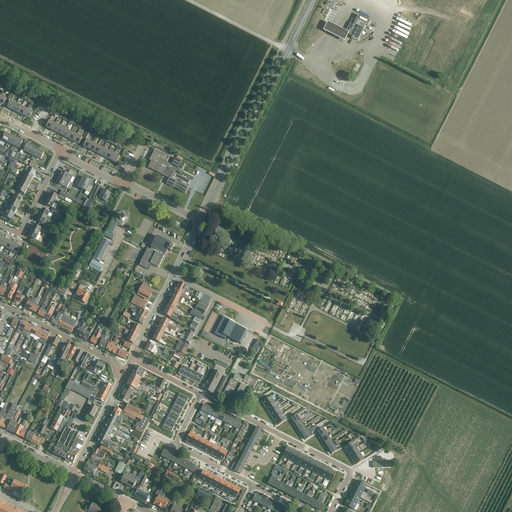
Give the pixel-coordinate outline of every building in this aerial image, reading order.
[(348,33),(351,35),(352,38),(358,41),(364,29),(368,21),(358,17),(354,24),(351,23),(350,25),(347,30),(348,33)] [(344,41),(348,33),(327,22),(323,31),(344,41)] [(33,112),(29,111),(33,104),(35,105),(36,103),(32,101),(32,100),(30,103),(27,110),(24,116),(29,119),(33,112)] [(13,111),(16,104),(11,101),(7,108),(13,111)] [(13,111),(18,113),(22,107),(18,105),(19,103),(17,102),(16,104),(13,111)] [(18,113),(24,116),(27,110),(22,107),(18,113)] [(48,124),(46,128),(52,130),(55,124),(50,121),(49,121),(48,124)] [(55,124),(52,130),(57,133),(60,127),(57,125),(58,123),(57,122),(56,122),(55,124)] [(60,127),(57,133),(63,136),(66,129),(67,127),(65,126),(64,128),(60,127)] [(66,129),(63,136),(68,139),(71,132),(68,130),(69,128),(67,127),(66,129)] [(68,139),(73,141),(77,135),(71,132),(68,139)] [(8,143),(11,136),(6,133),(2,140),(8,143)] [(77,135),(73,141),(79,144),(82,138),(77,135)] [(17,139),(11,136),(8,143),(13,146),(17,139)] [(22,142),(17,139),(13,146),(19,149),(22,142)] [(83,147),(89,149),(92,143),(87,140),(83,147)] [(92,143),(89,149),(95,152),(98,146),(92,143)] [(29,154),(33,147),(27,144),(24,151),(29,154)] [(95,152),(100,155),(103,148),(98,146),(95,152)] [(103,148),(100,155),(105,158),(109,151),(106,150),(107,148),(104,146),(103,148)] [(29,154),(35,157),(38,150),(33,147),(29,154)] [(38,150),(35,157),(40,160),(44,153),(38,150)] [(149,161),(151,162),(148,168),(160,174),(160,173),(161,173),(167,162),(168,159),(168,157),(154,150),(149,161)] [(105,158),(111,161),(114,154),(109,151),(105,158)] [(16,160),(19,161),(21,162),(24,164),(25,163),(22,161),(22,160),(20,159),(22,155),(20,153),(16,160)] [(114,154),(111,161),(116,163),(120,157),(116,155),(117,154),(115,153),(114,154)] [(160,173),(160,174),(168,179),(166,184),(172,187),(172,186),(176,188),(175,189),(185,194),(187,192),(190,193),(192,190),(188,188),(189,187),(187,186),(190,181),(180,176),(183,171),(178,169),(182,162),(175,158),(171,165),(167,162),(161,173),(160,173)] [(24,170),(23,173),(33,178),(36,172),(29,168),(27,167),(25,168),(24,170)] [(59,177),(70,183),(72,177),(75,178),(77,174),(70,170),(68,174),(67,174),(67,173),(65,172),(64,172),(62,171),(59,177)] [(23,180),(30,183),(33,178),(23,173),(20,178),(23,179),(23,180)] [(66,189),(70,183),(59,177),(56,183),(58,184),(58,185),(60,186),(61,186),(66,189)] [(74,186),(82,190),(87,179),(83,177),(81,181),(78,180),(74,186)] [(87,179),(82,190),(86,192),(84,194),(88,196),(89,193),(89,194),(93,187),(89,186),(91,181),(87,179)] [(20,185),(27,189),(30,183),(23,180),(20,185)] [(27,189),(20,185),(17,191),(24,194),(27,189)] [(106,202),(111,194),(106,192),(103,191),(105,188),(99,186),(93,198),(98,201),(99,199),(106,202)] [(51,193),(48,199),(55,202),(57,197),(51,193)] [(13,200),(20,204),(22,198),(16,194),(13,200)] [(10,206),(17,209),(20,204),(13,200),(9,199),(8,201),(11,203),(10,206)] [(55,202),(48,199),(45,205),(52,208),(55,202)] [(85,199),(83,203),(77,200),(75,202),(85,207),(88,200),(85,199)] [(5,210),(14,215),(17,209),(10,206),(7,211),(5,210)] [(39,215),(46,219),(46,218),(49,213),(42,209),(39,215)] [(2,216),(1,218),(7,221),(8,219),(11,220),(12,220),(14,218),(13,217),(14,215),(5,210),(4,212),(6,213),(4,217),(2,216)] [(50,220),(46,218),(46,219),(39,215),(36,221),(43,224),(45,221),(48,223),(50,222),(50,220)] [(112,235),(118,223),(113,220),(105,237),(112,240),(114,236),(112,235)] [(34,226),(31,231),(38,235),(41,229),(34,226)] [(38,235),(31,231),(28,237),(35,240),(38,235)] [(151,242),(151,244),(152,244),(151,247),(151,248),(150,250),(147,248),(139,265),(149,270),(148,269),(150,264),(158,268),(164,257),(163,256),(164,254),(166,255),(168,250),(171,252),(173,247),(170,245),(171,244),(156,236),(155,239),(154,239),(154,238),(152,240),(151,242)] [(0,245),(6,248),(9,242),(4,239),(0,245)] [(111,242),(104,239),(94,259),(101,262),(111,242)] [(6,248),(12,251),(15,245),(9,242),(6,248)] [(20,247),(15,245),(12,251),(17,254),(20,247)] [(103,265),(92,260),(89,267),(100,273),(103,265)] [(69,272),(75,283),(82,280),(76,268),(69,272)] [(18,271),(15,277),(23,280),(26,275),(20,272),(20,270),(18,269),(18,271)] [(18,286),(12,283),(5,297),(11,300),(18,286)] [(186,293),(190,294),(190,293),(191,292),(185,289),(186,286),(180,283),(177,288),(184,291),(186,293)] [(20,295),(24,288),(20,286),(15,297),(16,297),(14,302),(20,305),(23,297),(20,295)] [(148,301),(153,292),(142,286),(137,295),(148,301)] [(184,291),(177,288),(175,294),(181,297),(183,298),(187,300),(188,297),(185,295),(186,293),(184,291)] [(81,298),(79,301),(85,304),(89,295),(85,293),(86,292),(79,289),(76,295),(81,298)] [(131,304),(131,303),(144,310),(147,303),(135,296),(136,294),(134,293),(129,303),(131,304)] [(175,294),(172,299),(178,302),(181,303),(183,298),(181,297),(175,294)] [(30,311),(36,299),(33,297),(32,300),(29,299),(28,302),(25,308),(30,311)] [(36,299),(30,311),(36,314),(39,308),(36,306),(40,299),(37,297),(36,299)] [(178,302),(172,299),(169,304),(176,307),(178,302)] [(198,305),(207,309),(209,305),(200,300),(198,305)] [(41,309),(38,315),(43,318),(46,312),(49,307),(43,304),(41,309)] [(169,304),(166,309),(173,313),(180,316),(181,313),(177,311),(178,309),(176,307),(169,304)] [(196,309),(204,314),(206,310),(198,305),(196,309)] [(54,310),(49,307),(46,312),(43,318),(49,321),(54,310)] [(53,318),(50,322),(58,326),(63,317),(64,315),(64,314),(67,309),(63,307),(61,312),(59,311),(58,311),(57,314),(55,319),(53,318)] [(131,312),(134,313),(145,319),(148,313),(141,310),(140,312),(133,308),(132,310),(131,312)] [(172,315),(173,313),(166,309),(164,315),(171,318),(170,319),(177,322),(178,319),(172,315)] [(145,319),(134,313),(133,316),(137,318),(136,321),(143,325),(145,319)] [(63,317),(58,326),(66,330),(69,326),(67,325),(70,318),(64,315),(63,317)] [(233,322),(222,316),(213,334),(224,339),(225,337),(239,344),(246,330),(232,323),(233,322)] [(19,321),(14,318),(11,326),(11,327),(15,329),(19,321)] [(69,326),(66,330),(71,333),(74,328),(73,328),(77,322),(70,318),(67,325),(69,326)] [(169,324),(170,321),(164,318),(161,324),(167,327),(176,331),(177,328),(169,324)] [(76,335),(82,338),(85,331),(82,330),(87,320),(83,319),(82,322),(82,323),(80,328),(79,328),(76,335)] [(22,335),(27,325),(21,322),(16,332),(22,335)] [(198,325),(192,322),(189,328),(195,331),(198,325)] [(132,329),(133,330),(139,333),(141,327),(136,324),(133,330),(131,329),(132,327),(128,326),(128,327),(132,329)] [(167,327),(161,324),(158,329),(165,332),(173,336),(174,335),(168,332),(169,331),(166,329),(167,327)] [(27,338),(29,335),(32,327),(27,325),(22,335),(27,337),(27,338)] [(35,329),(32,327),(29,335),(31,336),(30,337),(34,338),(35,336),(38,330),(35,329)] [(85,331),(82,338),(88,341),(91,334),(93,330),(91,329),(89,333),(85,331)] [(136,338),(139,333),(133,330),(132,329),(130,332),(126,330),(125,333),(136,338)] [(165,332),(158,329),(156,334),(162,338),(168,341),(169,339),(163,336),(165,332)] [(35,336),(40,339),(43,333),(38,330),(35,336)] [(101,335),(99,338),(102,339),(99,347),(105,350),(108,342),(105,341),(107,337),(105,336),(107,332),(103,330),(101,335)] [(194,333),(188,330),(185,336),(191,339),(194,333)] [(96,345),(99,338),(101,335),(95,332),(90,342),(96,345)] [(38,344),(39,342),(44,345),(46,341),(49,336),(43,333),(40,339),(40,340),(39,340),(38,344)] [(133,344),(136,338),(125,333),(124,335),(127,336),(127,337),(129,338),(127,341),(133,344)] [(110,342),(106,350),(111,353),(118,338),(119,337),(118,336),(114,334),(113,336),(116,338),(113,343),(114,343),(113,344),(110,342)] [(162,338),(156,334),(153,340),(159,343),(165,346),(166,344),(163,342),(160,340),(162,338)] [(118,338),(111,353),(116,355),(117,352),(120,347),(116,345),(117,344),(120,339),(121,338),(119,337),(118,338)] [(54,338),(50,345),(48,349),(44,356),(47,357),(53,346),(56,348),(59,341),(54,338)] [(257,340),(252,351),(257,354),(262,343),(257,340)] [(130,350),(132,345),(123,341),(121,343),(124,345),(123,346),(130,350)] [(148,343),(145,350),(146,350),(145,351),(147,352),(148,351),(154,354),(156,350),(158,348),(162,350),(164,347),(157,344),(155,346),(154,346),(148,343)] [(71,346),(65,344),(60,354),(62,355),(57,365),(61,367),(71,346)] [(73,356),(70,354),(73,355),(76,349),(72,347),(69,354),(68,354),(66,359),(71,362),(73,356)] [(118,356),(125,360),(128,354),(122,351),(123,349),(120,347),(117,352),(119,352),(118,356)] [(180,347),(178,351),(180,352),(179,354),(184,357),(185,354),(187,350),(180,347)] [(78,363),(83,352),(79,350),(73,361),(78,363)] [(83,353),(77,367),(78,367),(83,370),(85,365),(86,365),(90,356),(84,353),(83,353)] [(178,363),(174,361),(171,366),(177,369),(179,364),(180,364),(182,359),(183,359),(184,357),(175,353),(174,355),(174,356),(179,359),(179,358),(180,358),(178,363)] [(184,358),(190,362),(193,357),(187,353),(184,358)] [(31,354),(28,360),(35,364),(38,357),(31,354)] [(0,360),(10,365),(12,360),(3,355),(0,360)] [(58,360),(53,357),(48,365),(54,368),(58,360)] [(223,376),(228,366),(219,361),(206,384),(206,385),(204,384),(202,388),(204,389),(203,390),(213,394),(215,389),(222,375),(223,376)] [(102,372),(105,366),(98,363),(97,366),(93,364),(90,371),(96,374),(97,371),(98,371),(98,370),(102,372)] [(132,374),(141,379),(145,371),(136,366),(132,374)] [(182,366),(178,374),(180,376),(184,378),(185,378),(188,372),(188,371),(189,369),(182,366)] [(189,369),(185,378),(192,381),(196,373),(189,369)] [(196,373),(192,381),(196,383),(199,385),(203,376),(196,373)] [(132,374),(127,385),(135,390),(138,385),(141,379),(138,377),(132,374)] [(246,376),(244,380),(241,379),(242,378),(235,374),(233,380),(231,379),(223,395),(230,399),(231,397),(232,395),(235,397),(234,398),(241,402),(249,388),(250,389),(251,387),(254,389),(258,382),(246,376)] [(162,379),(158,388),(162,389),(162,390),(167,381),(162,379)] [(71,390),(71,389),(74,383),(70,380),(66,388),(64,391),(69,394),(71,390)] [(104,383),(100,390),(107,394),(111,386),(105,383),(104,383)] [(131,397),(133,393),(141,397),(142,394),(135,390),(127,385),(123,393),(131,397)] [(107,394),(100,390),(95,388),(93,392),(89,399),(89,400),(93,403),(95,398),(103,402),(107,394)] [(131,397),(123,393),(119,400),(127,404),(131,397)] [(180,394),(176,401),(185,406),(188,399),(180,394)] [(271,396),(262,402),(266,408),(275,403),(271,396)] [(176,401),(173,408),(181,413),(185,406),(176,401)] [(64,402),(61,407),(65,409),(67,411),(70,405),(64,402)] [(275,403),(266,408),(268,411),(269,413),(269,414),(278,408),(275,403)] [(0,426),(7,430),(17,411),(16,411),(18,407),(13,404),(5,419),(2,417),(6,410),(5,409),(3,408),(2,409),(0,413),(0,426)] [(139,415),(141,410),(129,404),(127,408),(139,415)] [(93,418),(98,408),(92,405),(87,414),(93,418)] [(201,411),(200,413),(203,415),(202,417),(204,418),(210,408),(204,405),(201,411)] [(67,411),(65,409),(61,407),(57,415),(50,429),(57,432),(57,431),(63,421),(68,411),(67,411)] [(115,408),(112,414),(119,418),(126,421),(128,417),(123,415),(123,413),(121,412),(122,411),(115,408)] [(173,408),(169,415),(178,419),(181,413),(173,408)] [(215,411),(210,408),(204,418),(206,420),(209,415),(212,416),(215,411)] [(278,408),(269,414),(273,420),(282,414),(278,408)] [(144,431),(150,420),(143,417),(126,409),(123,413),(123,415),(128,417),(138,422),(140,424),(138,428),(144,430),(144,431)] [(7,430),(13,433),(17,425),(17,424),(14,423),(19,412),(17,411),(7,430)] [(215,411),(212,416),(215,418),(213,423),(215,424),(220,413),(215,411)] [(226,416),(220,413),(215,424),(217,425),(219,420),(223,422),(226,416)] [(119,418),(112,414),(110,419),(117,423),(119,418)] [(282,414),(273,420),(277,426),(286,420),(282,414)] [(169,415),(166,422),(175,426),(178,419),(169,415)] [(304,415),(299,418),(297,415),(291,419),(294,422),(293,422),(294,425),(300,421),(302,419),(306,417),(304,415)] [(226,416),(223,422),(226,423),(223,428),(225,429),(231,419),(226,416)] [(110,419),(107,424),(114,427),(116,425),(117,423),(110,419)] [(236,421),(231,419),(225,429),(228,430),(230,426),(233,427),(236,421)] [(300,421),(294,425),(295,427),(296,426),(299,429),(304,426),(302,423),(304,422),(302,419),(300,421)] [(19,437),(26,423),(27,422),(24,421),(22,425),(23,425),(22,427),(17,425),(13,433),(19,437)] [(31,443),(38,446),(47,427),(46,427),(48,423),(45,421),(41,428),(39,427),(37,431),(37,432),(31,443)] [(66,422),(63,421),(57,431),(61,433),(66,422)] [(236,421),(233,427),(236,429),(235,431),(238,432),(238,430),(239,430),(242,424),(236,421)] [(166,422),(163,429),(171,433),(175,426),(166,422)] [(19,437),(25,440),(29,433),(24,431),(25,430),(26,430),(27,427),(29,424),(26,423),(19,437)] [(107,424),(105,429),(114,433),(114,435),(117,436),(118,434),(115,432),(115,431),(113,430),(114,427),(107,424)] [(307,431),(309,430),(312,428),(311,426),(306,429),(304,426),(299,429),(301,433),(300,433),(301,435),(307,431)] [(71,430),(69,429),(66,428),(61,438),(58,443),(57,446),(53,453),(55,454),(60,457),(65,447),(63,446),(71,430)] [(263,430),(257,428),(254,434),(259,437),(263,430)] [(114,433),(105,429),(102,434),(110,437),(112,438),(114,436),(113,435),(114,435),(114,433)] [(323,429),(318,432),(320,435),(319,436),(321,438),(327,434),(329,433),(327,430),(325,432),(323,429)] [(37,432),(35,430),(33,434),(29,433),(25,440),(31,443),(37,432)] [(307,431),(301,435),(302,438),(303,437),(306,440),(313,435),(311,432),(309,430),(307,431)] [(60,457),(63,459),(65,460),(76,439),(78,434),(75,432),(67,448),(65,447),(60,457)] [(190,433),(185,442),(192,445),(197,436),(190,433)] [(100,438),(109,443),(110,442),(110,441),(108,440),(110,437),(102,434),(100,438)] [(259,437),(254,434),(251,440),(256,443),(259,437)] [(325,443),(330,440),(327,434),(321,438),(322,440),(323,440),(325,443)] [(197,436),(192,445),(198,448),(203,439),(197,436)] [(53,453),(57,446),(54,444),(56,440),(56,439),(54,438),(48,451),(53,453)] [(100,438),(97,443),(105,447),(108,449),(110,445),(109,444),(109,443),(100,438)] [(76,439),(65,460),(73,464),(77,456),(80,450),(76,448),(78,445),(82,446),(84,443),(76,439)] [(203,439),(198,448),(204,452),(209,442),(203,439)] [(251,440),(247,446),(244,444),(253,449),(256,443),(251,440)] [(327,449),(333,445),(330,440),(325,443),(327,446),(326,447),(327,449)] [(209,442),(204,452),(210,455),(215,445),(209,442)] [(353,442),(344,448),(345,449),(347,452),(348,454),(357,448),(353,442)] [(240,451),(250,456),(253,449),(244,444),(240,451)] [(215,445),(210,455),(216,458),(221,449),(215,445)] [(333,445),(327,449),(329,451),(330,451),(332,454),(337,450),(333,445)] [(112,452),(101,446),(99,450),(95,448),(92,453),(103,459),(105,455),(110,457),(112,452)] [(284,453),(282,457),(288,460),(293,451),(292,450),(287,447),(284,453)] [(357,448),(348,454),(352,459),(361,454),(357,448)] [(221,449),(216,458),(223,461),(227,452),(221,449)] [(165,451),(162,456),(165,458),(162,463),(165,464),(170,453),(165,451)] [(241,459),(247,462),(250,456),(240,451),(244,453),(241,459)] [(293,451),(288,460),(295,463),(299,454),(298,453),(293,451)] [(165,468),(167,465),(169,460),(172,462),(175,456),(170,453),(163,467),(165,468)] [(299,454),(295,463),(301,466),(305,457),(303,456),(299,454)] [(361,454),(352,459),(352,460),(353,462),(355,465),(356,465),(364,460),(361,454)] [(175,470),(181,459),(175,456),(172,462),(175,464),(173,468),(175,470)] [(305,457),(301,466),(307,469),(312,460),(305,457)] [(186,462),(181,459),(175,470),(177,471),(179,468),(177,467),(178,465),(183,467),(186,462)] [(234,463),(244,468),(247,462),(241,459),(238,465),(234,463)] [(312,460),(307,469),(313,473),(318,463),(312,460)] [(119,462),(115,472),(121,475),(125,465),(119,462)] [(184,474),(186,475),(191,464),(186,462),(183,467),(186,469),(184,474)] [(93,476),(97,469),(87,463),(83,471),(93,476)] [(231,470),(235,472),(240,474),(244,468),(234,463),(231,470)] [(318,463),(313,473),(319,476),(324,467),(318,463)] [(99,465),(98,467),(101,469),(100,471),(104,472),(107,474),(110,470),(106,468),(99,464),(99,465)] [(197,467),(191,464),(186,475),(188,476),(189,473),(187,472),(188,470),(194,473),(197,467)] [(324,467),(319,476),(325,479),(330,470),(324,467)] [(124,468),(120,476),(124,477),(121,483),(127,486),(131,478),(132,475),(126,472),(128,470),(124,468)] [(166,470),(164,475),(180,483),(183,479),(166,470)] [(203,470),(198,480),(205,483),(209,474),(203,470)] [(330,470),(325,479),(332,482),(337,473),(330,470)] [(209,474),(205,483),(211,486),(216,477),(209,474)] [(131,478),(127,486),(132,489),(135,483),(138,485),(142,477),(139,475),(138,478),(132,475),(131,478)] [(268,484),(273,487),(279,476),(277,475),(274,480),(271,478),(268,484)] [(144,476),(139,485),(142,487),(147,478),(144,476)] [(273,487),(279,490),(282,484),(279,482),(281,477),(279,476),(273,487)] [(216,477),(211,486),(217,489),(220,484),(222,480),(216,477)] [(220,484),(217,489),(223,492),(228,483),(222,480),(220,484)] [(19,499),(21,495),(22,495),(26,487),(15,481),(12,487),(6,484),(4,488),(10,491),(11,490),(14,492),(12,495),(19,499)] [(279,490),(284,493),(290,482),(287,481),(285,486),(282,484),(279,490)] [(357,481),(354,487),(363,492),(366,485),(357,481)] [(284,493),(289,495),(292,489),(289,488),(292,483),(290,482),(284,493)] [(228,483),(223,492),(229,495),(234,486),(228,483)] [(302,484),(300,487),(295,498),(300,501),(303,495),(300,493),(304,486),(302,484)] [(234,486),(229,495),(236,499),(240,489),(234,486)] [(289,495),(295,498),(300,487),(298,486),(296,491),(292,489),(289,495)] [(354,487),(351,493),(360,498),(363,492),(354,487)] [(149,496),(142,492),(138,490),(135,496),(146,502),(149,496)] [(164,510),(169,501),(163,498),(165,494),(160,492),(161,491),(158,490),(156,495),(158,496),(154,505),(164,510)] [(199,490),(197,495),(210,502),(213,496),(199,490)] [(300,501),(305,503),(311,493),(309,492),(306,496),(303,495),(300,501)] [(305,503),(311,506),(314,500),(311,499),(313,494),(311,493),(305,503)] [(351,493),(348,499),(357,504),(360,498),(351,493)] [(253,511),(254,511),(256,508),(255,508),(261,498),(256,495),(253,501),(256,503),(255,505),(254,505),(252,510),(249,509),(248,511),(249,511),(253,511)] [(322,498),(316,509),(322,511),(325,506),(321,504),(325,497),(323,496),(322,498)] [(311,506),(316,509),(322,498),(319,497),(317,502),(314,500),(311,506)] [(266,501),(261,498),(255,508),(256,508),(258,510),(259,507),(257,506),(258,504),(263,506),(266,501)] [(348,499),(344,506),(354,510),(357,504),(348,499)] [(0,511),(22,511),(0,500),(0,511)] [(272,503),(266,501),(263,506),(269,509),(272,503)] [(269,509),(268,511),(269,511),(270,511),(271,510),(274,511),(277,506),(272,503),(269,509)]
